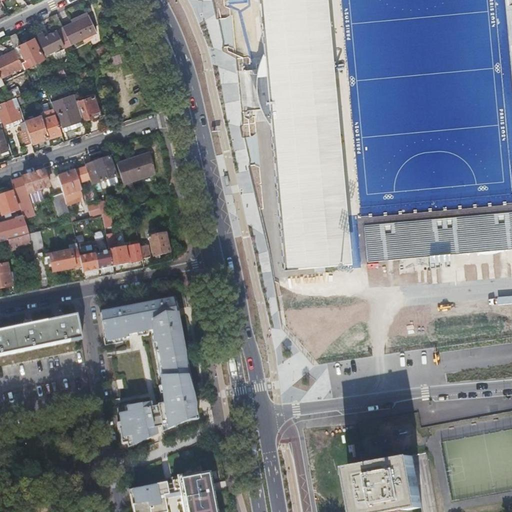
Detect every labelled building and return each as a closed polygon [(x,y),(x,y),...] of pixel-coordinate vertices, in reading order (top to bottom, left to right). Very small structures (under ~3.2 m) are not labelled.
[(208,0),(210,8),(218,7),(217,0),(208,0)] [(283,269),(356,263),(353,246),(352,245),(351,232),(347,232),(347,227),(351,227),(349,209),(347,209),(344,167),(341,167),(337,123),(335,123),(327,44),(330,43),(326,0),(258,0),(265,69),(248,71),(251,111),(269,110),(283,269)] [(70,20),(71,23),(87,16),(85,13),(70,20)] [(55,29),(62,26),(56,14),(49,17),(55,29)] [(71,23),(55,30),(62,45),(63,46),(94,31),(87,16),(71,23)] [(36,39),(43,54),(62,45),(55,30),(44,36),(42,32),(35,36),(36,39)] [(14,33),(7,36),(14,50),(17,56),(20,55),(22,59),(28,56),(29,58),(23,61),(25,66),(42,58),(32,38),(20,44),(14,33)] [(14,50),(0,56),(0,76),(21,66),(17,56),(14,50)] [(6,91),(10,98),(14,96),(18,95),(14,87),(6,91)] [(72,95),(49,102),(52,110),(53,113),(56,112),(63,131),(77,126),(76,121),(80,119),(72,95)] [(10,98),(9,99),(0,102),(0,125),(1,128),(4,127),(3,124),(17,119),(18,121),(20,120),(15,107),(17,106),(14,96),(10,98)] [(90,115),(97,113),(92,96),(76,101),(82,119),(91,116),(90,115)] [(57,127),(53,113),(52,110),(39,114),(39,115),(46,138),(54,135),(52,129),(57,127)] [(29,143),(46,138),(39,115),(22,121),(24,128),(29,143)] [(3,124),(4,127),(18,122),(18,121),(17,119),(3,124)] [(21,145),(29,143),(24,128),(17,130),(21,145)] [(114,164),(121,185),(153,174),(149,160),(148,153),(114,164)] [(88,180),(89,185),(113,177),(107,158),(83,166),(83,167),(88,180)] [(65,174),(55,177),(60,192),(64,206),(81,200),(79,197),(82,196),(78,183),(88,180),(83,167),(71,171),(65,174)] [(41,169),(9,180),(19,212),(29,209),(24,194),(46,187),(41,169)] [(0,214),(15,210),(10,192),(0,194),(0,214)] [(56,216),(66,212),(64,206),(60,192),(49,195),(56,216)] [(99,214),(106,212),(103,201),(95,203),(99,214)] [(511,211),(363,225),(367,261),(511,248),(511,211)] [(106,212),(99,214),(107,250),(110,266),(126,263),(122,247),(113,249),(109,233),(112,232),(107,212),(106,212)] [(0,223),(0,240),(6,239),(26,233),(20,216),(12,219),(13,220),(0,223)] [(145,233),(150,256),(168,252),(163,233),(152,235),(151,232),(145,233)] [(26,234),(26,233),(6,239),(9,250),(29,245),(26,234)] [(67,251),(76,250),(74,243),(65,245),(67,251)] [(137,246),(137,244),(125,246),(129,262),(140,260),(140,259),(137,246)] [(145,245),(137,246),(140,259),(147,257),(145,245)] [(51,272),(79,266),(77,256),(76,250),(67,251),(44,256),(45,264),(49,264),(51,272)] [(110,266),(107,250),(93,253),(96,267),(101,266),(102,268),(110,267),(110,266)] [(93,253),(92,251),(81,253),(81,255),(77,256),(79,266),(80,273),(96,270),(96,267),(93,253)] [(32,259),(36,280),(45,278),(42,265),(41,257),(32,259)] [(0,287),(10,286),(5,264),(0,265),(0,287)] [(174,296),(99,312),(105,341),(128,337),(128,334),(153,329),(162,375),(160,375),(165,404),(151,406),(150,402),(126,406),(127,411),(118,413),(121,428),(119,429),(121,443),(127,442),(128,446),(133,444),(157,433),(155,427),(161,426),(162,431),(167,428),(186,420),(198,418),(174,296)] [(77,318),(76,314),(64,317),(63,312),(55,313),(56,318),(32,323),(31,318),(23,320),(24,325),(1,330),(0,327),(0,354),(81,338),(77,318)] [(292,348),(299,344),(289,328),(282,333),(292,348)] [(350,383),(350,370),(338,369),(338,383),(350,383)] [(348,468),(356,511),(387,511),(407,509),(408,510),(422,508),(412,455),(398,458),(399,459),(363,466),(363,465),(348,468)] [(216,511),(213,496),(212,496),(211,489),(202,490),(201,485),(211,483),(208,470),(186,475),(171,478),(172,481),(174,490),(178,489),(181,503),(185,502),(186,511),(216,511)] [(148,481),(148,485),(166,482),(172,481),(171,478),(186,475),(186,474),(148,481)] [(148,485),(129,489),(129,490),(131,489),(133,504),(132,504),(133,511),(166,511),(164,499),(169,498),(166,482),(148,485)] [(213,496),(211,483),(201,485),(202,490),(211,489),(212,496),(213,496)]
